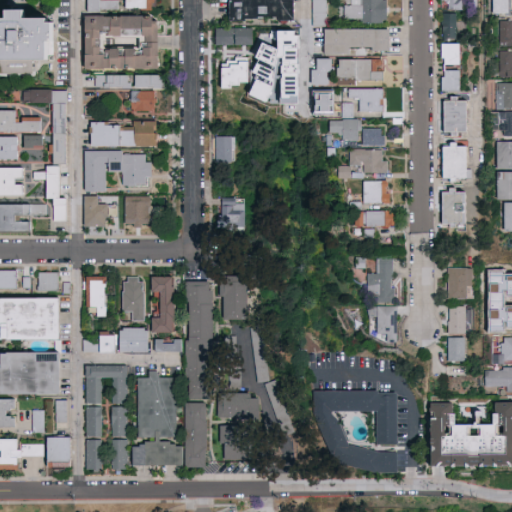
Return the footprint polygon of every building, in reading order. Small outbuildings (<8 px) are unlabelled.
[(81,0),(81,10),(95,10),(95,8),(114,8),(114,0),(81,0)] [(148,8),(148,0),(118,0),(118,7),(148,8)] [(288,0),(222,0),(223,17),(289,18),(288,0)] [(321,0),(308,0),(309,24),(321,24),(321,0)] [(350,0),(351,4),(340,3),(340,19),(382,20),(382,0),(350,0)] [(489,0),(490,13),(505,12),(504,0),(489,0)] [(0,55),(13,56),(13,65),(6,64),(5,72),(28,72),(29,56),(52,56),(52,18),(10,18),(10,13),(0,12),(0,55)] [(148,67),(147,14),(75,14),(75,67),(148,67)] [(457,36),(457,16),(438,17),(439,37),(457,36)] [(511,19),(495,19),(495,46),(498,46),(498,76),(511,76),(511,19)] [(248,27),(212,26),(212,43),(247,44),(248,27)] [(386,48),(386,28),(318,27),(317,52),(342,52),(342,47),(386,48)] [(284,101),(285,32),(270,28),(264,28),(264,44),(263,45),(249,41),(247,47),(247,57),(242,72),(260,77),(262,71),(262,63),(267,59),(266,65),(265,96),(281,101),(284,101)] [(455,42),(439,42),(439,63),(455,64),(455,42)] [(325,57),(309,56),(309,68),(304,68),(304,83),(321,83),(322,69),(324,69),(325,57)] [(347,76),(347,57),(330,57),(330,77),(347,76)] [(377,78),(377,57),(352,58),(352,79),(377,78)] [(215,66),(215,83),(238,84),(239,60),(223,60),(223,67),(215,66)] [(455,69),(439,69),(439,90),(455,90),(455,69)] [(91,86),(126,87),(126,74),(92,73),(91,86)] [(156,86),(155,73),(129,74),(129,87),(156,86)] [(261,83),(245,77),(239,94),(255,100),(261,83)] [(511,106),(511,81),(493,82),(494,95),(492,95),(493,107),(511,106)] [(378,87),(343,88),(343,97),(353,96),(354,111),(381,110),(381,96),(378,96),(378,87)] [(47,101),(46,163),(62,163),(63,88),(17,88),(17,101),(47,101)] [(93,88),(81,88),(81,106),(93,106),(93,88)] [(152,110),(152,90),(128,89),(127,109),(152,110)] [(326,111),(327,91),(302,90),(302,110),(326,111)] [(437,100),(438,132),(467,131),(466,99),(437,100)] [(353,102),(339,101),(338,116),(352,117),(353,102)] [(0,129),(40,131),(40,116),(13,116),(13,109),(0,108),(0,129)] [(511,110),(490,111),(491,124),(499,124),(500,135),(511,134),(511,110)] [(339,145),(356,144),(355,118),(325,119),(326,132),(339,131),(339,145)] [(379,127),(358,127),(358,144),(380,144),(379,127)] [(18,145),(41,145),(41,134),(17,134),(18,145)] [(0,158),(16,158),(17,135),(0,135),(0,158)] [(234,161),(234,136),(212,135),(212,161),(234,161)] [(511,140),(497,140),(496,168),(511,167),(511,140)] [(436,143),(436,177),(458,177),(458,143),(436,143)] [(379,149),(348,148),(347,164),(359,165),(359,171),(384,172),(384,160),(379,160),(379,149)] [(101,170),(116,171),(116,150),(79,149),(78,189),(100,190),(101,170)] [(142,153),(120,153),(119,184),(146,185),(146,161),(142,161),(142,153)] [(15,166),(0,165),(0,194),(16,194),(15,184),(8,184),(8,178),(15,178),(15,166)] [(56,165),(39,165),(39,197),(48,197),(48,219),(62,220),(62,196),(55,196),(56,165)] [(336,177),(348,177),(349,165),(336,165),(336,177)] [(511,198),(511,171),(497,171),(496,198),(511,198)] [(360,202),(386,202),(386,192),(384,192),(383,179),(359,180),(360,202)] [(436,190),(436,223),(463,223),(463,191),(449,191),(449,190),(436,190)] [(79,195),(78,225),(101,226),(101,213),(110,214),(110,204),(92,204),(92,195),(79,195)] [(146,195),(121,196),(122,224),(146,223),(146,195)] [(216,229),(242,228),(241,196),(215,197),(216,229)] [(501,229),(511,229),(511,201),(502,201),(501,229)] [(0,229),(22,229),(22,214),(45,214),(45,202),(0,203),(0,229)] [(388,210),(350,210),(350,224),(388,225),(388,210)] [(367,272),(366,300),(392,301),(392,287),(390,287),(391,258),(378,258),(377,272),(367,272)] [(470,285),(470,267),(446,267),(447,298),(465,298),(465,285),(470,285)] [(0,287),(15,288),(15,269),(0,268),(0,287)] [(54,271),(34,271),(34,290),(54,290),(54,271)] [(79,276),(79,306),(89,306),(89,315),(98,315),(97,275),(79,276)] [(139,276),(119,275),(118,309),(127,310),(127,319),(137,319),(139,276)] [(218,275),(217,318),(241,318),(242,275),(218,275)] [(166,331),(166,276),(144,276),(144,290),(152,290),(152,316),(144,316),(145,332),(166,331)] [(182,280),(183,366),(207,366),(206,287),(204,288),(203,280),(182,280)] [(48,297),(0,296),(0,337),(47,339),(48,297)] [(373,333),(383,333),(383,341),(395,342),(396,305),(373,305),(373,333)] [(464,306),(446,305),(445,333),(464,333),(464,306)] [(113,327),(112,351),(141,351),(141,327),(113,327)] [(108,334),(92,334),(92,352),(108,352),(108,334)] [(464,337),(444,336),(444,360),(464,361),(464,337)] [(511,336),(498,337),(499,361),(511,360),(511,336)] [(175,350),(174,340),(155,340),(155,338),(148,338),(148,350),(175,350)] [(0,350),(0,392),(48,393),(48,352),(0,350)] [(169,351),(156,350),(155,364),(168,364),(169,351)] [(81,402),(98,402),(98,376),(109,376),(108,403),(122,403),(122,364),(81,364),(81,402)] [(485,386),(505,385),(505,391),(511,390),(511,367),(484,368),(485,386)] [(124,465),(175,464),(174,442),(153,443),(152,430),(169,430),(168,376),(154,377),(154,370),(143,370),(143,376),(131,377),(133,437),(146,436),(147,442),(124,443),(124,465)] [(373,411),(373,444),(393,444),(394,391),(313,389),(312,437),(319,453),(333,454),(341,450),(349,469),(395,470),(395,449),(349,448),(333,411),(336,410),(373,411)] [(245,392),(213,391),(213,417),(252,417),(253,397),(244,397),(245,392)] [(0,397),(0,425),(13,425),(13,416),(5,416),(5,410),(15,409),(14,397),(0,397)] [(52,421),(63,422),(64,399),(53,399),(52,421)] [(202,402),(181,401),(180,466),(201,467),(202,402)] [(508,465),(508,401),(487,401),(487,412),(482,411),(482,424),(447,423),(447,402),(419,402),(419,464),(508,465)] [(98,436),(99,406),(83,406),(82,435),(98,436)] [(106,435),(122,435),(123,407),(107,407),(106,435)] [(41,409),(19,409),(18,432),(41,433),(41,409)] [(62,436),(39,436),(39,443),(20,444),(20,455),(40,455),(40,466),(49,466),(48,461),(63,460),(62,436)] [(219,459),(258,460),(258,454),(271,455),(272,437),(220,436),(219,459)] [(9,438),(0,437),(0,462),(0,463),(0,468),(9,469),(10,456),(15,456),(15,449),(9,449),(9,438)] [(82,469),(98,468),(97,438),(82,438),(82,469)] [(123,439),(110,438),(109,468),(123,468),(123,439)]
